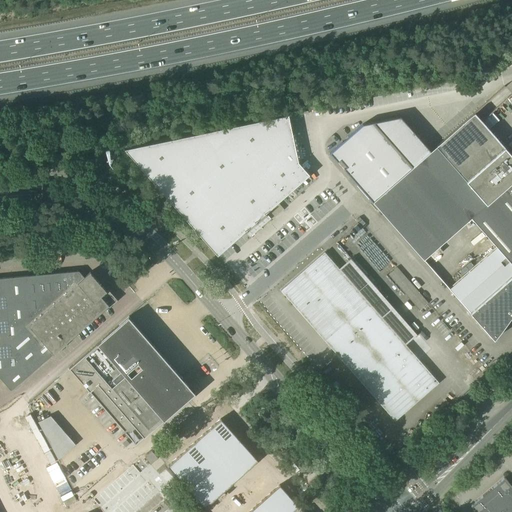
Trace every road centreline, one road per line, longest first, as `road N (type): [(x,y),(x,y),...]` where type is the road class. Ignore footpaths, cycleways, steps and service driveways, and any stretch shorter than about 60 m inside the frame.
road 1 (secondary): [(391,511),(134,224),(77,200),(0,197)]
road 2 (motorway): [(0,83),(409,0)]
road 3 (motorway): [(271,0),(0,50)]
road 4 (tertiary): [(403,511),(511,407)]
